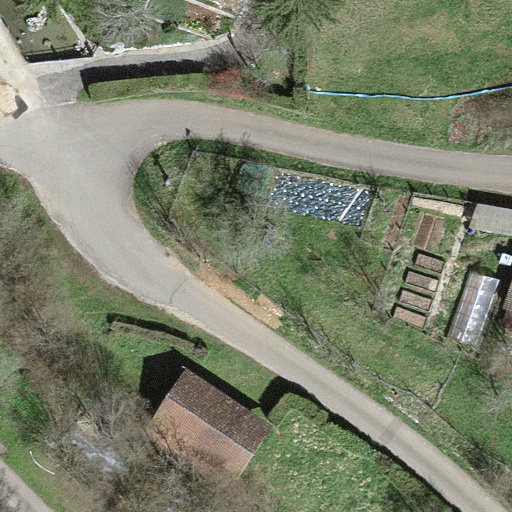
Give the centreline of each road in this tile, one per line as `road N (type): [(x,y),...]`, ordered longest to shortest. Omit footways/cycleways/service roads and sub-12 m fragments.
road 1 (unclassified): [(483,511),(424,456),(93,222),(75,189),(75,147),(119,123),(201,119),(375,156),(511,172)]
road 2 (track): [(75,147),(38,106),(0,42)]
